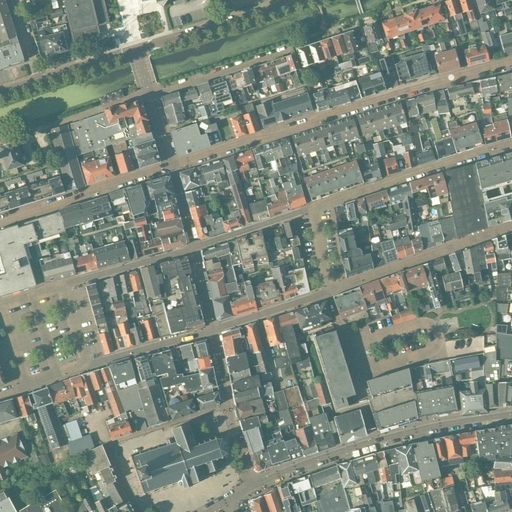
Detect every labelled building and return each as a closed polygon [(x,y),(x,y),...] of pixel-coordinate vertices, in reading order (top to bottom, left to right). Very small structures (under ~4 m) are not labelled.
[(98,19),(102,18),(97,0),(65,0),(75,43),(87,40),(86,34),(93,32),(91,25),(95,24),(94,20),(98,19)] [(463,25),(455,0),(450,0),(445,2),(449,17),(454,15),(457,26),(463,25)] [(476,21),(470,0),(458,0),(459,0),(463,13),(467,12),(471,22),(476,21)] [(485,49),(486,49),(492,47),(487,32),(488,31),(486,21),(489,20),(486,11),(494,9),(490,0),(476,0),(480,13),(475,14),(484,45),(485,49)] [(502,1),(505,0),(494,0),(497,9),(504,8),(502,1)] [(0,17),(9,14),(6,3),(0,4),(0,17)] [(439,4),(428,8),(433,24),(443,20),(444,25),(448,24),(446,19),(444,14),(442,15),(439,4)] [(416,11),(422,27),(429,25),(429,27),(434,26),(433,24),(428,8),(416,11)] [(63,13),(61,9),(47,12),(48,17),(63,13)] [(422,27),(416,11),(416,10),(404,14),(404,15),(410,32),(416,30),(417,31),(422,29),(422,27)] [(48,21),(46,13),(33,16),(35,24),(48,21)] [(0,17),(0,29),(13,26),(9,14),(0,17)] [(403,16),(392,20),(397,36),(398,38),(399,42),(400,42),(404,40),(403,36),(402,34),(410,32),(404,15),(403,16)] [(392,20),(382,23),(385,33),(383,33),(383,34),(382,34),(385,44),(388,43),(387,39),(397,36),(392,20)] [(375,24),(362,29),(367,43),(366,44),(369,54),(376,52),(375,47),(382,45),(375,24)] [(0,29),(0,42),(17,37),(13,26),(0,29)] [(51,28),(58,53),(67,50),(65,43),(66,42),(65,39),(69,38),(66,27),(60,29),(59,26),(51,28)] [(37,32),(41,46),(44,45),(45,48),(46,48),(48,56),(58,53),(51,28),(37,32)] [(341,35),(348,57),(352,56),(352,54),(358,52),(355,41),(359,39),(357,31),(353,32),(352,31),(341,35)] [(417,36),(420,43),(426,41),(423,34),(417,36)] [(511,52),(507,34),(499,36),(504,56),(511,53),(511,52)] [(348,57),(341,35),(330,38),(336,57),(347,54),(348,57)] [(0,68),(24,61),(17,37),(0,42),(0,68)] [(339,68),(336,57),(330,38),(318,42),(324,61),(331,58),(331,61),(332,61),(334,66),(335,66),(335,69),(339,68)] [(324,61),(318,42),(307,46),(313,64),(324,61)] [(384,44),(387,52),(393,50),(390,42),(384,44)] [(489,61),(486,49),(485,49),(484,45),(475,47),(474,44),(468,46),(467,49),(463,50),(468,66),(489,61)] [(301,68),(313,64),(307,46),(296,50),(301,68)] [(445,53),(450,71),(460,69),(455,50),(447,52),(445,47),(441,48),(442,53),(445,53)] [(445,53),(442,53),(434,55),(440,74),(450,71),(445,53)] [(294,54),(285,57),(292,77),(295,87),(300,86),(295,71),(299,69),(295,54),(294,54)] [(400,81),(430,72),(428,66),(425,54),(404,60),(405,63),(395,65),(400,81)] [(276,60),(273,61),(279,76),(280,81),(292,77),(285,57),(276,60)] [(359,66),(356,57),(350,59),(352,68),(359,66)] [(388,57),(378,60),(383,75),(393,72),(388,57)] [(273,61),(268,63),(272,77),(272,78),(279,76),(273,61)] [(268,63),(259,66),(266,87),(275,84),(272,78),(272,77),(268,63)] [(259,66),(251,69),(258,90),(266,87),(259,66)] [(251,68),(241,72),(246,87),(248,94),(258,91),(258,90),(251,69),(251,68)] [(241,72),(232,75),(239,96),(244,94),(242,88),(246,87),(241,72)] [(370,74),(368,75),(375,94),(377,93),(384,91),(379,74),(374,75),(373,73),(370,74)] [(508,99),(511,99),(511,98),(511,96),(510,73),(497,77),(501,95),(507,93),(508,99)] [(231,75),(224,78),(229,92),(232,91),(234,98),(237,96),(239,96),(232,75),(231,75)] [(364,78),(359,80),(363,95),(364,97),(375,94),(368,75),(366,75),(363,76),(364,78)] [(223,78),(208,83),(217,112),(235,106),(234,102),(232,103),(231,100),(229,92),(224,78),(223,78)] [(492,78),(487,79),(489,96),(498,94),(495,78),(492,78)] [(484,101),(489,99),(487,79),(480,81),(481,93),(484,101)] [(343,83),(349,102),(360,99),(355,82),(348,84),(348,81),(343,83)] [(481,93),(480,81),(447,90),(449,100),(463,98),(463,96),(481,93)] [(208,83),(197,87),(204,106),(208,105),(211,114),(217,112),(208,83)] [(349,102),(343,83),(339,84),(339,86),(333,88),(339,105),(349,102)] [(282,84),(275,86),(277,94),(284,92),(282,84)] [(339,105),(333,88),(327,90),(327,88),(323,89),(329,109),(339,105)] [(318,112),(329,109),(323,89),(318,91),(319,93),(313,95),(318,110),(318,112)] [(163,107),(180,102),(197,97),(195,90),(179,95),(178,92),(161,97),(163,107)] [(434,93),(436,101),(446,100),(443,90),(434,93)] [(414,98),(413,99),(416,108),(420,108),(421,114),(418,115),(419,119),(421,118),(423,129),(427,129),(424,118),(423,114),(435,111),(432,93),(422,96),(414,98)] [(312,111),(311,109),(306,94),(272,105),(271,102),(255,107),(261,124),(263,128),(265,127),(277,123),(278,123),(287,120),(287,119),(288,119),(293,117),(293,118),(294,117),(298,115),(299,116),(300,116),(299,115),(304,113),(304,114),(305,114),(305,113),(310,112),(311,112),(310,111),(312,111)] [(418,115),(421,114),(420,108),(416,108),(413,99),(406,101),(408,118),(418,116),(418,115)] [(125,140),(130,138),(151,132),(147,121),(147,120),(142,103),(138,101),(129,104),(104,112),(105,113),(74,123),(76,131),(83,154),(91,151),(105,147),(125,140)] [(166,116),(192,109),(195,108),(202,106),(201,101),(193,103),(194,106),(192,105),(182,108),(180,102),(163,107),(166,116)] [(400,102),(391,105),(397,125),(399,125),(406,122),(400,102)] [(246,116),(242,117),(248,134),(260,130),(260,129),(254,113),(251,104),(243,106),(246,116)] [(395,126),(397,125),(391,105),(382,108),(389,128),(395,126)] [(197,108),(200,118),(206,116),(203,106),(197,108)] [(449,113),(447,106),(437,107),(438,115),(449,113)] [(382,108),(374,111),(380,131),(382,130),(389,128),(382,108)] [(194,115),(192,109),(166,116),(169,126),(171,126),(186,121),(185,117),(194,115)] [(374,111),(365,113),(371,133),(378,131),(380,131),(374,111)] [(359,126),(356,127),(359,137),(362,136),(371,133),(365,113),(356,116),(359,126)] [(493,124),(496,142),(510,138),(507,118),(505,114),(491,118),(491,117),(493,124)] [(352,117),(344,120),(350,140),(359,137),(356,127),(359,126),(356,116),(352,117)] [(235,138),(248,134),(242,117),(230,121),(235,136),(235,138)] [(485,145),(496,142),(493,124),(491,117),(487,118),(488,125),(483,127),(484,134),(483,135),(485,145)] [(344,120),(335,123),(341,143),(343,142),(350,140),(344,120)] [(205,134),(216,130),(214,124),(209,126),(207,121),(170,132),(176,154),(177,154),(179,155),(180,156),(187,154),(188,154),(210,146),(205,134)] [(332,146),(339,144),(341,143),(335,123),(326,126),(332,146)] [(472,127),(449,134),(450,136),(450,137),(455,154),(483,146),(476,123),(472,124),(472,127)] [(442,139),(440,132),(437,124),(432,125),(436,140),(434,141),(438,158),(438,159),(446,157),(442,139)] [(409,126),(411,135),(418,133),(417,125),(409,126)] [(83,154),(76,131),(68,134),(66,126),(51,130),(62,171),(68,191),(84,186),(75,157),(83,154)] [(326,126),(318,128),(324,149),(326,148),(332,146),(326,126)] [(316,151),(322,149),(324,149),(318,128),(309,131),(316,151)] [(450,136),(449,134),(448,130),(440,132),(442,139),(446,157),(455,154),(450,137),(450,136)] [(309,131),(301,134),(307,154),(309,153),(316,151),(309,131)] [(151,132),(130,138),(133,147),(153,140),(151,132)] [(418,133),(411,135),(413,144),(413,146),(414,145),(416,154),(415,154),(418,164),(419,166),(435,161),(434,159),(431,149),(430,149),(428,141),(420,143),(418,133)] [(298,157),(305,154),(307,154),(301,134),(292,136),(298,157)] [(128,151),(128,152),(130,160),(131,159),(137,158),(157,152),(153,140),(133,147),(130,138),(125,140),(129,150),(128,151)] [(279,141),(284,157),(288,171),(292,170),(291,165),(289,160),(288,161),(287,156),(292,154),(288,138),(279,141)] [(278,159),(284,157),(279,141),(270,144),(275,160),(278,172),(282,171),(278,159)] [(21,164),(27,162),(25,154),(20,155),(15,142),(0,146),(0,164),(1,164),(3,172),(6,172),(8,178),(18,174),(16,169),(22,166),(21,164)] [(371,142),(363,145),(365,152),(373,150),(372,144),(371,142)] [(372,144),(373,150),(375,158),(383,156),(379,143),(372,144)] [(269,144),(262,147),(269,170),(272,169),(270,162),(275,160),(270,144),(269,144)] [(401,145),(393,147),(395,160),(404,159),(405,168),(406,170),(415,167),(414,165),(412,155),(415,154),(416,154),(414,145),(413,146),(413,144),(409,145),(402,147),(401,145)] [(357,154),(365,152),(363,145),(356,147),(353,148),(355,153),(357,153),(357,154)] [(91,151),(94,162),(82,166),(87,185),(114,177),(105,147),(91,151)] [(260,147),(252,150),(260,174),(269,171),(269,170),(262,147),(260,147)] [(251,150),(235,156),(239,169),(240,171),(249,168),(256,165),(251,150)] [(135,170),(131,159),(130,160),(128,152),(122,153),(128,172),(135,170)] [(131,159),(135,170),(160,162),(157,152),(137,158),(131,159)] [(121,174),(128,172),(122,153),(116,156),(120,173),(121,174)] [(398,172),(397,170),(394,158),(395,158),(394,154),(387,156),(389,160),(383,162),(387,173),(387,175),(398,172)] [(496,157),(503,186),(511,184),(505,155),(496,157)] [(230,185),(239,181),(236,170),(239,169),(235,156),(222,160),(230,185)] [(366,156),(361,157),(362,163),(361,163),(362,168),(365,181),(365,183),(373,181),(368,161),(366,156)] [(499,187),(501,187),(503,186),(496,157),(487,159),(495,188),(499,187)] [(368,161),(373,181),(381,178),(380,176),(375,159),(368,161)] [(475,164),(481,192),(485,191),(495,188),(487,159),(475,164)] [(211,163),(217,185),(218,190),(228,188),(224,176),(221,162),(220,160),(211,163)] [(352,165),(305,182),(312,202),(363,183),(356,161),(351,163),(352,165)] [(208,188),(217,185),(211,163),(202,166),(206,183),(208,188)] [(292,170),(288,171),(288,173),(288,174),(292,173),(297,171),(297,163),(291,165),(292,170)] [(488,227),(481,192),(475,164),(445,172),(451,201),(450,202),(453,218),(444,219),(441,204),(435,206),(438,220),(444,242),(467,235),(467,233),(488,227)] [(206,183),(202,166),(194,168),(179,173),(184,190),(206,183)] [(292,173),(288,174),(290,182),(298,207),(299,206),(306,204),(300,185),(296,186),(292,173)] [(433,176),(439,196),(448,193),(442,173),(433,176)] [(430,199),(439,196),(433,176),(419,180),(422,190),(427,188),(430,199)] [(48,181),(52,196),(64,192),(60,177),(48,181)] [(153,200),(173,193),(169,179),(167,177),(144,183),(140,185),(123,190),(128,205),(130,212),(132,220),(146,217),(147,216),(146,211),(148,207),(146,202),(153,200)] [(415,192),(422,190),(419,180),(412,182),(415,192)] [(37,184),(42,199),(52,196),(48,181),(37,184)] [(230,185),(238,210),(243,226),(252,223),(239,181),(230,185)] [(290,182),(282,184),(284,188),(285,191),(287,197),(286,197),(290,210),(291,209),(298,207),(290,182)] [(408,226),(410,232),(418,229),(418,228),(413,202),(409,183),(386,191),(389,200),(394,212),(399,209),(397,203),(403,201),(406,214),(387,219),(392,230),(392,231),(398,229),(406,227),(408,226)] [(26,187),(31,202),(42,199),(37,184),(26,187)] [(275,187),(272,188),(275,194),(277,200),(281,213),(282,213),(290,210),(286,197),(287,197),(285,191),(284,188),(278,190),(277,186),(275,187)] [(15,191),(20,206),(31,202),(26,187),(15,191)] [(511,220),(511,191),(504,195),(501,187),(499,187),(501,195),(487,199),(486,195),(485,191),(481,192),(488,227),(511,220)] [(495,188),(485,191),(486,195),(487,199),(501,195),(499,187),(495,188)] [(189,209),(201,206),(204,205),(211,203),(209,194),(202,196),(201,191),(203,191),(203,188),(185,193),(189,209)] [(271,195),(264,198),(265,200),(270,217),(271,217),(281,213),(277,200),(275,194),(272,188),(269,189),(270,191),(271,195)] [(123,190),(109,194),(109,195),(108,196),(112,210),(119,208),(120,214),(130,212),(128,205),(123,190)] [(226,190),(219,192),(221,200),(228,199),(226,190)] [(4,194),(9,209),(20,206),(15,191),(4,194)] [(383,202),(389,200),(386,191),(365,197),(370,211),(368,214),(370,218),(378,216),(375,209),(385,206),(383,202)] [(219,192),(209,194),(211,203),(221,200),(219,192)] [(157,212),(177,206),(174,194),(173,193),(153,200),(157,212)] [(0,195),(0,211),(9,209),(4,194),(0,195)] [(107,196),(97,199),(103,218),(113,214),(107,196)] [(357,218),(357,219),(362,218),(364,226),(368,225),(363,198),(353,201),(357,218)] [(103,218),(97,199),(87,202),(93,221),(103,218)] [(265,200),(249,204),(254,222),(270,217),(265,200)] [(352,221),(357,220),(357,219),(357,218),(353,201),(345,204),(348,221),(348,222),(349,226),(353,225),(352,221)] [(93,221),(87,202),(79,205),(79,204),(78,204),(84,223),(93,221)] [(84,223),(78,204),(68,207),(74,225),(83,223),(83,224),(84,223)] [(343,223),(348,222),(348,221),(345,204),(337,207),(337,213),(335,213),(337,228),(344,226),(343,223)] [(192,220),(193,220),(211,214),(214,213),(213,208),(206,210),(204,205),(201,206),(189,209),(192,220)] [(179,214),(177,206),(157,212),(159,219),(179,214)] [(74,225),(68,207),(59,210),(60,211),(61,211),(65,226),(65,228),(74,225)] [(243,226),(238,210),(230,213),(230,215),(223,217),(224,221),(222,222),(225,231),(243,226)] [(23,223),(28,244),(33,242),(38,258),(50,255),(48,249),(41,251),(38,241),(66,232),(65,226),(61,211),(23,223)] [(211,214),(193,220),(198,238),(200,240),(225,231),(222,222),(221,218),(213,221),(211,214)] [(132,220),(134,228),(148,225),(151,224),(148,215),(147,216),(146,217),(132,220)] [(156,223),(158,229),(158,231),(166,229),(167,236),(183,232),(179,216),(156,223)] [(118,225),(123,224),(124,223),(122,217),(116,218),(118,225)] [(443,242),(444,242),(438,220),(423,226),(429,248),(444,243),(443,242)] [(286,234),(287,239),(290,238),(297,236),(293,222),(283,224),(284,228),(286,234)] [(0,297),(37,286),(24,245),(28,244),(23,223),(0,230),(0,256),(6,274),(0,275),(0,297)] [(154,239),(152,231),(150,232),(148,225),(134,228),(143,255),(143,257),(158,253),(155,241),(153,242),(152,239),(154,239)] [(406,227),(400,229),(401,231),(401,235),(402,240),(404,250),(405,257),(414,254),(412,241),(410,241),(409,237),(409,232),(410,232),(408,226),(406,227)] [(418,228),(418,229),(421,238),(420,239),(422,250),(429,248),(423,226),(418,228)] [(280,228),(268,232),(270,238),(282,234),(280,228)] [(155,241),(158,253),(184,246),(186,244),(183,232),(167,236),(166,229),(158,231),(158,229),(152,231),(154,239),(152,239),(153,242),(155,241)] [(398,229),(392,231),(394,237),(395,242),(397,259),(405,257),(404,250),(402,240),(401,235),(401,231),(400,229),(398,229)] [(418,229),(410,232),(409,232),(409,237),(410,241),(412,241),(414,254),(422,250),(420,239),(421,238),(418,229)] [(382,250),(385,264),(398,260),(397,259),(395,242),(394,237),(392,231),(392,230),(387,231),(390,241),(383,243),(384,249),(382,250)] [(236,240),(240,263),(241,267),(252,264),(251,261),(256,260),(257,263),(268,260),(263,242),(261,231),(236,240)] [(352,233),(337,236),(340,253),(341,253),(342,259),(342,260),(346,278),(373,268),(371,255),(370,255),(370,254),(356,257),(354,250),(356,249),(352,233)] [(130,234),(126,235),(127,241),(132,258),(133,259),(141,257),(140,255),(134,234),(130,234)] [(278,251),(281,250),(289,248),(287,239),(286,234),(274,238),(278,251)] [(359,236),(360,243),(370,241),(369,234),(359,236)] [(511,243),(510,234),(501,237),(504,260),(511,258),(511,256),(511,250),(511,243)] [(293,260),(294,262),(297,262),(298,269),(304,268),(303,260),(302,255),(300,248),(301,248),(300,247),(298,238),(297,238),(297,236),(290,238),(287,239),(289,248),(281,250),(282,252),(291,249),(293,260)] [(501,237),(491,240),(492,241),(494,255),(495,262),(504,260),(501,237)] [(201,251),(204,264),(230,256),(232,265),(240,263),(236,240),(227,243),(201,251)] [(125,241),(114,244),(119,263),(130,260),(125,241)] [(492,241),(483,244),(487,263),(491,263),(492,273),(497,272),(495,262),(494,255),(492,241)] [(373,268),(385,264),(382,250),(384,249),(383,243),(373,245),(374,254),(371,255),(373,268)] [(87,272),(82,255),(76,256),(73,248),(75,247),(74,244),(69,245),(71,251),(77,275),(87,272)] [(84,244),(80,246),(81,248),(82,255),(87,272),(98,269),(91,245),(85,247),(84,244)] [(114,244),(103,246),(109,266),(119,263),(114,244)] [(487,263),(483,244),(482,244),(475,246),(478,265),(487,263)] [(98,269),(109,266),(103,246),(93,249),(98,269)] [(464,263),(466,273),(466,274),(467,274),(468,285),(481,282),(478,265),(475,246),(475,247),(474,247),(463,251),(462,251),(463,252),(464,263)] [(77,275),(71,251),(39,260),(45,284),(77,275)] [(460,252),(449,256),(454,272),(459,271),(459,273),(460,276),(462,286),(468,285),(465,269),(460,252)] [(206,275),(222,269),(232,267),(232,265),(230,256),(204,264),(206,275)] [(284,257),(284,260),(286,265),(282,266),(290,298),(298,295),(296,283),(296,282),(294,277),(293,270),(288,272),(286,267),(291,265),(289,256),(284,257)] [(160,265),(153,267),(158,286),(157,286),(160,297),(161,302),(164,315),(168,335),(171,334),(171,335),(172,335),(172,334),(185,331),(186,331),(204,326),(199,303),(198,303),(191,275),(190,273),(191,273),(187,257),(160,264),(160,265)] [(431,262),(437,282),(441,280),(440,274),(442,274),(440,270),(445,268),(443,258),(431,262)] [(286,265),(284,260),(277,262),(278,268),(271,270),(274,283),(275,289),(278,288),(281,301),(290,298),(282,266),(286,265)] [(422,265),(428,286),(433,303),(435,308),(444,306),(437,282),(431,262),(422,265)] [(428,286),(422,265),(422,266),(413,268),(419,288),(428,286)] [(153,267),(140,270),(140,272),(147,293),(148,300),(152,318),(152,321),(157,338),(159,338),(168,335),(164,315),(161,302),(160,297),(157,286),(158,286),(153,267)] [(224,279),(208,282),(216,319),(218,321),(219,321),(219,320),(224,319),(232,317),(228,297),(238,294),(234,277),(232,267),(222,269),(224,279)] [(296,283),(298,295),(309,292),(304,268),(298,269),(293,270),(294,277),(296,282),(296,283)] [(413,268),(403,272),(410,291),(419,288),(413,268)] [(224,279),(222,269),(206,275),(208,282),(224,279)] [(138,271),(128,274),(129,280),(132,292),(132,293),(143,290),(139,273),(138,271)] [(396,274),(402,293),(403,299),(411,296),(410,291),(405,276),(403,272),(396,274)] [(463,288),(462,286),(460,276),(459,273),(441,276),(445,291),(463,288)] [(497,274),(496,274),(496,276),(498,287),(503,287),(507,288),(506,273),(502,274),(497,274)] [(129,280),(128,274),(116,277),(121,296),(129,294),(130,297),(133,296),(132,293),(132,292),(129,280)] [(403,299),(402,293),(396,274),(387,277),(393,294),(396,292),(400,303),(404,301),(403,299)] [(240,275),(234,277),(238,294),(228,297),(232,317),(256,309),(250,288),(249,281),(243,283),(240,275)] [(111,304),(114,304),(113,302),(116,301),(115,297),(121,296),(116,277),(96,283),(103,312),(112,310),(111,304)] [(393,294),(387,277),(379,280),(385,299),(389,311),(393,310),(388,295),(393,294)] [(378,280),(368,284),(375,303),(377,302),(385,299),(379,280),(378,281),(378,280)] [(105,354),(113,351),(108,331),(103,312),(96,283),(86,287),(96,325),(105,354)] [(256,309),(281,301),(278,288),(275,289),(274,283),(250,288),(256,309)] [(365,306),(373,303),(375,309),(379,308),(377,302),(375,303),(368,284),(358,287),(365,306)] [(366,307),(365,306),(358,287),(332,297),(340,319),(345,318),(344,315),(366,307)] [(496,296),(496,301),(511,303),(511,288),(507,288),(503,287),(498,287),(498,288),(495,288),(496,291),(496,296)] [(122,301),(122,302),(126,317),(136,315),(136,313),(134,303),(133,296),(130,297),(131,299),(122,301)] [(470,296),(452,301),(452,304),(453,304),(471,299),(470,296)] [(140,302),(134,303),(136,313),(136,315),(137,319),(143,318),(145,322),(151,321),(150,314),(148,308),(147,308),(145,301),(141,302),(140,302)] [(511,303),(496,301),(497,313),(511,315),(511,303)] [(117,325),(118,328),(120,337),(123,336),(126,347),(135,345),(132,332),(128,326),(126,317),(122,302),(114,304),(111,304),(112,310),(114,310),(115,316),(117,325)] [(295,312),(300,329),(311,325),(313,330),(321,327),(320,322),(331,319),(325,302),(295,312)] [(414,308),(407,311),(410,320),(417,317),(414,308)] [(114,310),(112,310),(103,312),(108,331),(118,328),(117,325),(115,316),(114,310)] [(407,311),(399,313),(402,322),(410,320),(407,311)] [(278,317),(285,341),(285,342),(289,358),(291,357),(299,355),(307,353),(305,343),(297,346),(294,334),(301,332),(300,329),(295,312),(278,317)] [(391,317),(393,325),(402,322),(399,313),(390,316),(391,317)] [(511,315),(497,313),(496,333),(511,336),(511,315)] [(138,323),(137,319),(136,315),(126,317),(128,326),(138,323)] [(280,344),(285,342),(285,341),(278,317),(270,320),(279,350),(281,350),(280,344)] [(137,319),(138,323),(139,329),(142,343),(157,338),(152,321),(151,321),(145,322),(143,318),(137,319)] [(276,351),(279,350),(270,320),(263,322),(271,346),(275,345),(276,351)] [(135,345),(142,343),(139,329),(138,323),(128,326),(132,332),(135,345)] [(254,361),(255,364),(259,363),(262,373),(263,378),(264,382),(270,380),(271,385),(275,383),(274,379),(270,368),(256,324),(244,327),(252,352),(252,355),(253,358),(254,361)] [(113,351),(126,347),(123,336),(120,337),(118,328),(108,331),(113,351)] [(221,334),(222,342),(240,336),(241,338),(245,337),(242,328),(221,334)] [(335,331),(328,333),(315,337),(338,413),(349,409),(346,398),(355,395),(335,331)] [(511,347),(511,336),(496,333),(495,361),(500,361),(500,359),(510,360),(511,360),(511,353),(511,347)] [(245,340),(245,337),(241,338),(240,336),(222,342),(226,359),(240,355),(241,355),(249,353),(247,344),(243,345),(242,341),(245,340)] [(198,360),(210,357),(206,340),(194,343),(198,360)] [(281,350),(279,350),(280,357),(274,359),(276,369),(280,368),(282,379),(293,375),(289,358),(285,342),(280,344),(281,350)] [(177,347),(180,361),(186,359),(187,362),(188,362),(198,360),(194,343),(177,347)] [(180,361),(177,347),(169,349),(172,363),(180,361)] [(495,361),(495,348),(484,350),(483,362),(483,370),(487,409),(498,407),(498,384),(500,361),(495,361)] [(158,381),(161,380),(169,378),(175,376),(172,363),(169,349),(149,355),(157,378),(158,381)] [(240,363),(253,358),(252,355),(252,352),(249,353),(241,355),(240,355),(226,359),(227,366),(240,362),(240,363)] [(311,366),(307,353),(299,355),(303,368),(311,366)] [(136,361),(135,361),(142,383),(157,378),(149,355),(137,358),(136,361)] [(483,370),(483,362),(484,355),(448,360),(454,392),(457,409),(460,409),(460,411),(461,410),(461,415),(488,413),(487,409),(483,370)] [(188,371),(188,373),(200,370),(212,367),(210,357),(198,360),(188,362),(190,371),(188,371)] [(255,365),(255,364),(254,361),(253,358),(240,363),(240,362),(227,366),(229,375),(249,368),(255,365)] [(190,371),(188,362),(187,362),(186,359),(180,361),(172,363),(175,376),(182,374),(188,373),(188,371),(190,371)] [(500,361),(498,384),(498,407),(509,406),(511,386),(511,360),(510,360),(500,359),(500,361)] [(131,362),(130,360),(108,367),(119,395),(126,412),(133,433),(148,428),(145,419),(147,419),(146,413),(142,400),(141,395),(131,362)] [(408,368),(417,419),(418,418),(437,414),(437,415),(458,411),(457,409),(448,360),(424,364),(424,365),(408,368)] [(142,400),(162,393),(159,383),(161,382),(161,380),(158,381),(157,378),(142,383),(135,361),(131,362),(141,395),(142,400)] [(259,363),(255,364),(255,365),(249,368),(250,371),(255,370),(256,375),(262,373),(259,363)] [(119,395),(108,367),(99,370),(108,400),(114,418),(126,412),(119,395)] [(183,378),(183,377),(191,375),(192,379),(193,379),(194,381),(214,376),(212,367),(200,370),(188,373),(182,374),(183,378)] [(249,368),(229,375),(231,383),(252,376),(256,375),(255,370),(250,371),(249,368)] [(399,424),(417,419),(408,368),(366,381),(371,398),(367,399),(377,431),(387,428),(388,428),(399,424)] [(88,406),(108,400),(99,370),(70,379),(80,408),(88,406)] [(233,394),(260,385),(258,380),(263,378),(262,373),(256,375),(252,376),(231,383),(233,394)] [(217,388),(214,376),(194,381),(193,379),(192,379),(191,375),(183,377),(188,395),(217,388)] [(323,376),(313,379),(314,383),(318,398),(322,405),(330,403),(323,376)] [(47,387),(58,417),(67,413),(63,401),(68,400),(71,408),(75,407),(77,413),(81,412),(80,408),(70,379),(47,387)] [(314,383),(309,385),(313,400),(318,398),(314,383)] [(235,406),(264,396),(266,395),(266,394),(273,392),(271,385),(265,386),(264,384),(260,385),(233,394),(235,405),(235,406)] [(294,387),(283,391),(288,408),(303,404),(301,397),(297,386),(294,387)] [(47,387),(31,393),(35,404),(32,405),(34,408),(34,409),(37,408),(52,450),(68,445),(58,417),(47,387)] [(273,394),(277,412),(288,408),(283,391),(273,394)] [(162,393),(142,400),(146,413),(147,419),(145,419),(148,428),(170,421),(162,393)] [(218,393),(197,398),(201,411),(203,410),(218,406),(220,402),(218,393)] [(34,408),(32,405),(29,398),(28,394),(15,398),(15,400),(21,418),(27,416),(29,423),(37,421),(32,409),(34,408)] [(265,399),(264,396),(235,406),(240,422),(267,414),(263,399),(265,399)] [(303,404),(319,451),(334,446),(322,405),(318,398),(313,400),(303,404)] [(0,423),(18,418),(12,401),(12,399),(0,402),(0,423)] [(194,399),(169,407),(173,420),(198,412),(194,399)] [(294,429),(303,456),(319,451),(303,404),(288,408),(294,429)] [(294,429),(288,408),(277,412),(273,413),(276,422),(276,423),(277,423),(276,420),(282,418),(284,424),(278,426),(280,431),(281,433),(294,429)] [(333,419),(341,444),(366,435),(358,411),(333,419)] [(126,412),(114,418),(108,421),(114,439),(133,433),(126,412)] [(267,414),(240,422),(240,424),(241,426),(241,428),(242,430),(242,431),(260,426),(260,424),(266,422),(268,427),(272,426),(271,423),(276,422),(273,413),(267,414)] [(77,422),(67,425),(73,441),(84,438),(77,422)] [(250,454),(267,448),(266,445),(262,429),(268,427),(266,422),(260,424),(260,426),(242,431),(244,437),(246,442),(250,454)] [(203,472),(207,471),(207,472),(206,474),(208,475),(208,473),(220,470),(221,471),(222,469),(220,468),(217,459),(220,457),(221,459),(223,459),(222,457),(225,454),(227,455),(228,454),(226,453),(227,449),(230,449),(230,447),(227,447),(226,443),(228,441),(227,440),(225,441),(221,439),(222,437),(221,436),(220,438),(216,439),(215,436),(213,437),(214,439),(210,440),(209,438),(208,439),(209,441),(205,442),(204,440),(202,441),(203,443),(199,444),(199,442),(197,443),(198,445),(196,446),(188,424),(171,429),(175,443),(173,444),(171,439),(166,441),(166,444),(166,446),(159,448),(158,446),(157,447),(158,449),(150,451),(149,449),(148,450),(148,452),(141,454),(140,452),(139,453),(139,455),(132,457),(131,455),(130,456),(130,458),(129,458),(129,460),(131,459),(134,468),(129,470),(130,472),(135,471),(139,480),(134,482),(135,485),(140,483),(144,495),(146,495),(145,493),(153,491),(153,492),(154,492),(154,490),(162,487),(162,489),(163,489),(163,487),(171,485),(171,486),(173,486),(172,484),(177,483),(177,484),(179,485),(181,484),(181,482),(183,489),(193,486),(192,483),(205,479),(203,472)] [(505,438),(505,426),(496,426),(497,428),(475,431),(475,432),(479,462),(494,460),(495,454),(503,455),(503,450),(503,448),(509,448),(510,438),(505,438)] [(294,429),(281,433),(290,460),(303,456),(294,429)] [(280,431),(265,437),(266,442),(269,441),(270,444),(266,445),(267,448),(271,466),(290,460),(281,433),(280,431)] [(458,435),(462,457),(471,455),(472,464),(475,463),(476,467),(480,466),(479,462),(475,432),(458,435)] [(0,481),(7,478),(3,468),(27,457),(17,434),(0,440),(0,481)] [(463,462),(462,457),(458,435),(444,437),(449,460),(450,465),(463,462)] [(449,460),(444,437),(431,440),(437,467),(450,465),(449,460)] [(412,444),(421,483),(423,494),(426,493),(442,488),(440,479),(437,467),(431,440),(426,441),(416,443),(412,444)] [(400,487),(421,483),(412,444),(394,449),(398,475),(399,484),(400,487)] [(92,475),(111,466),(105,452),(102,445),(83,454),(92,475)] [(258,471),(271,466),(267,448),(250,454),(255,470),(258,471)] [(503,450),(503,455),(511,456),(511,448),(509,448),(503,448),(503,450)] [(400,492),(400,487),(399,484),(398,475),(394,449),(383,451),(386,467),(388,466),(391,493),(392,492),(394,508),(402,507),(400,492)] [(381,502),(384,501),(392,500),(391,493),(388,466),(386,467),(383,451),(375,454),(381,502)] [(48,454),(39,457),(43,466),(51,463),(48,454)] [(382,511),(380,504),(384,503),(384,501),(381,502),(375,454),(361,458),(364,473),(367,481),(369,485),(376,511),(382,511)] [(495,454),(494,460),(493,469),(500,470),(500,472),(511,470),(511,456),(503,455),(495,454)] [(361,458),(351,461),(356,484),(361,506),(362,511),(375,511),(370,493),(367,485),(369,485),(367,481),(364,473),(361,458)] [(345,500),(346,508),(347,510),(361,506),(356,484),(351,461),(337,465),(342,487),(345,500)] [(309,475),(312,486),(317,497),(315,498),(317,507),(318,511),(347,511),(347,510),(346,508),(345,500),(342,487),(337,465),(309,475)] [(111,466),(92,475),(95,482),(102,479),(114,473),(111,466)] [(511,484),(511,477),(511,470),(500,472),(493,472),(493,480),(483,481),(484,487),(491,486),(494,486),(511,484)] [(105,486),(117,480),(116,478),(114,473),(102,479),(105,486)] [(308,476),(295,480),(299,491),(306,511),(317,507),(315,498),(317,497),(312,486),(309,475),(308,476)] [(442,488),(453,485),(451,477),(440,479),(442,488)] [(113,501),(125,495),(119,484),(117,480),(105,486),(113,501)] [(299,491),(295,480),(294,481),(289,483),(292,493),(295,501),(299,511),(318,511),(317,507),(306,511),(299,491)] [(299,511),(295,501),(292,493),(289,483),(277,488),(287,511),(285,511),(299,511)] [(498,492),(511,490),(511,489),(511,484),(494,486),(491,486),(491,489),(494,489),(495,492),(498,492)] [(459,511),(458,508),(457,505),(453,485),(442,488),(426,493),(432,509),(433,511),(439,511),(445,510),(446,511),(459,511)] [(509,509),(511,490),(498,492),(495,492),(494,489),(491,489),(491,486),(484,487),(480,488),(486,511),(504,511),(509,510),(509,509)] [(486,511),(480,488),(467,491),(464,492),(468,505),(470,505),(471,511),(486,511)] [(271,504),(273,508),(274,511),(283,508),(275,489),(262,496),(266,505),(271,504)] [(67,511),(55,490),(19,511),(67,511)] [(7,491),(4,492),(0,494),(0,504),(12,498),(11,498),(7,491)] [(426,493),(423,494),(418,495),(424,511),(433,511),(432,509),(426,493)] [(128,502),(125,495),(113,501),(115,506),(116,508),(128,502)] [(84,511),(96,511),(89,496),(84,498),(85,500),(90,509),(84,511)] [(266,505),(262,496),(248,502),(251,511),(264,511),(273,508),(271,504),(266,505)] [(0,504),(0,511),(18,511),(12,498),(0,504)] [(69,508),(70,511),(84,511),(90,509),(85,500),(69,508)] [(108,511),(108,510),(103,500),(95,503),(98,511),(108,511)] [(384,501),(384,503),(380,504),(382,511),(393,511),(392,500),(384,501)] [(416,511),(413,500),(403,503),(405,510),(405,511),(416,511)] [(108,511),(133,511),(128,502),(116,508),(115,506),(108,510),(108,511)]
